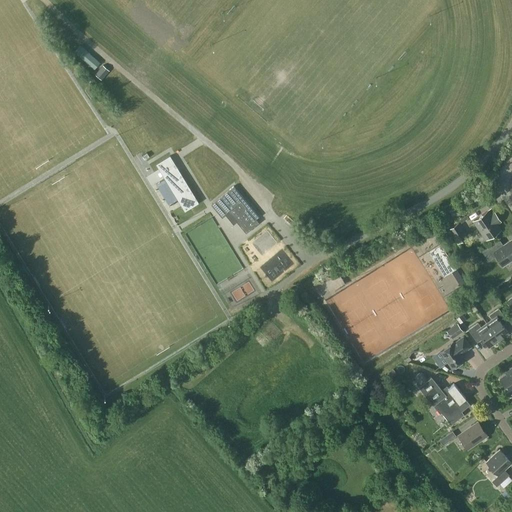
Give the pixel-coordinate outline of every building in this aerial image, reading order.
[(73,52),(94,69),(100,62),(79,45),(73,52)] [(95,74),(101,80),(109,71),(103,65),(95,74)] [(181,206),(184,211),(198,202),(179,172),(169,155),(155,164),(164,179),(181,206)] [(222,217),(225,214),(233,224),(236,221),(246,233),(259,222),(256,218),(259,216),(234,185),(211,204),(222,217)] [(487,211),(473,220),(484,237),(491,232),(492,233),(494,233),(500,229),(496,223),(500,220),(496,214),(492,217),(487,211)] [(448,229),(457,243),(467,236),(458,222),(448,229)] [(502,265),(511,258),(511,238),(503,244),(499,239),(481,251),(486,258),(493,253),(502,265)] [(443,276),(455,268),(440,243),(428,251),(443,276)] [(456,269),(451,272),(460,286),(465,284),(456,269)] [(492,319),(486,323),(498,339),(508,332),(502,324),(507,320),(498,308),(489,315),(492,319)] [(465,319),(462,314),(456,318),(460,323),(465,319)] [(488,346),(498,339),(486,323),(481,327),(477,322),(468,329),(477,342),(482,338),(488,346)] [(457,323),(446,330),(452,338),(463,331),(457,323)] [(439,351),(452,368),(465,359),(461,353),(470,346),(463,336),(453,343),(452,342),(439,351)] [(418,350),(414,349),(410,352),(408,356),(411,360),(416,360),(419,358),(421,354),(418,350)] [(500,378),(509,391),(511,388),(511,366),(509,369),(510,370),(500,378)] [(419,383),(426,377),(422,372),(414,377),(419,383)] [(451,424),(464,414),(461,411),(470,404),(465,398),(454,383),(447,388),(446,387),(442,390),(431,376),(418,386),(439,413),(441,412),(451,424)] [(458,435),(467,448),(487,435),(477,422),(458,435)] [(439,439),(443,445),(455,436),(452,430),(439,439)] [(499,449),(491,456),(486,461),(498,475),(491,481),(496,486),(509,474),(504,469),(511,462),(499,449)]
